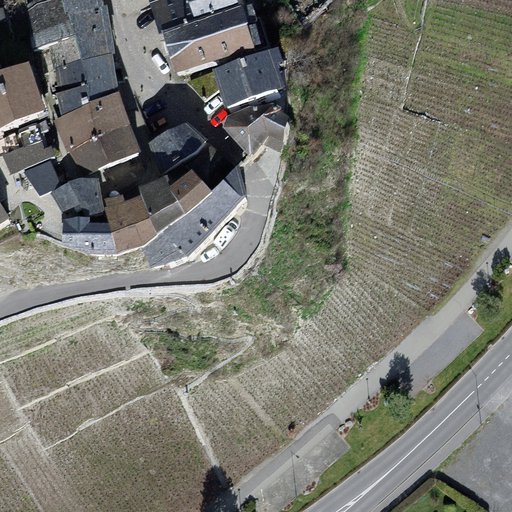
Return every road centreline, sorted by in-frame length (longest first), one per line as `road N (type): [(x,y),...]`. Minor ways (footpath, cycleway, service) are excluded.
road 1 (residential): [(113,0),(151,76),(247,165),(258,190),(254,220),(236,252),(215,267),(0,309)]
road 2 (secondary): [(398,463),(511,350)]
